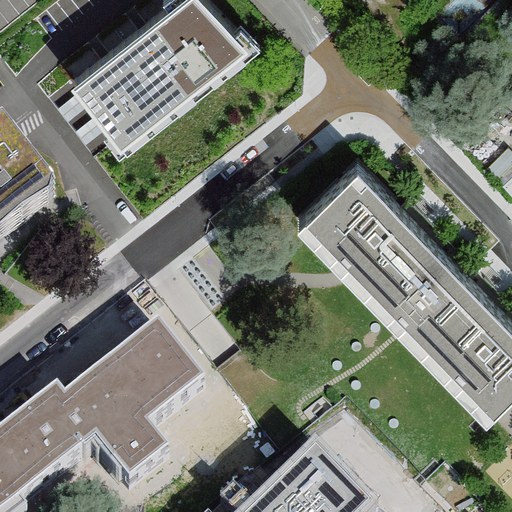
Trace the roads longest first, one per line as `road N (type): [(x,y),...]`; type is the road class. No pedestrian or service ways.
road 1 (residential): [(360,83),(0,366)]
road 2 (residential): [(511,237),(360,83)]
